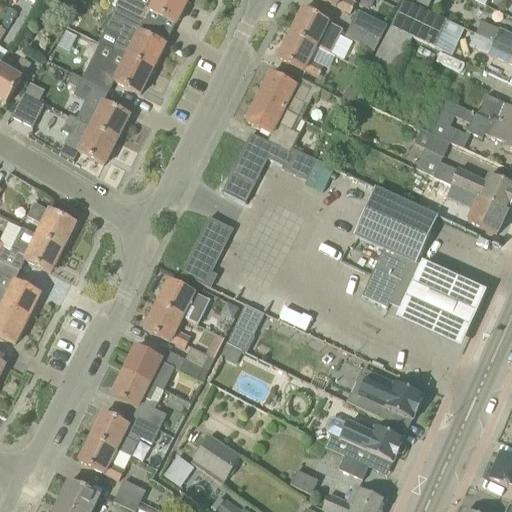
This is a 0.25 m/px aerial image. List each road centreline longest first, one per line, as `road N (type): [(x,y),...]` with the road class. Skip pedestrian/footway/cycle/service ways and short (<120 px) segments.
road 1 (residential): [(28,485),(122,295),(136,218)]
road 2 (residential): [(136,218),(172,191),(267,0)]
road 3 (secondary): [(425,511),(511,318)]
road 4 (residential): [(136,218),(112,214),(0,146)]
